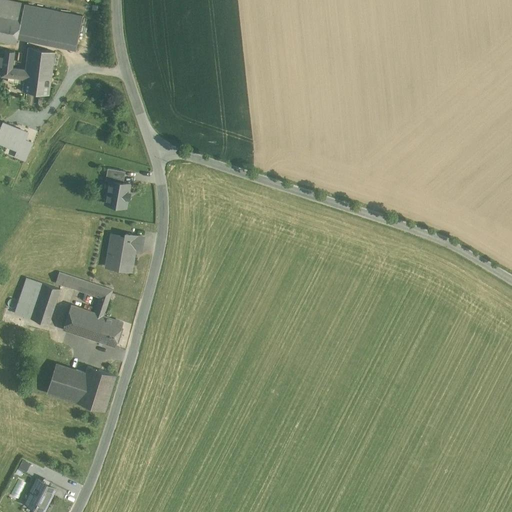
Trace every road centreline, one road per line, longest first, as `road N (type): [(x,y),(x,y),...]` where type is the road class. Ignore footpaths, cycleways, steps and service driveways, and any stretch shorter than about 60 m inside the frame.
road 1 (tertiary): [(155,144),(441,240),(511,281)]
road 2 (unclassified): [(78,511),(161,245),(155,144)]
road 3 (tertiary): [(155,144),(121,42),(119,0)]
